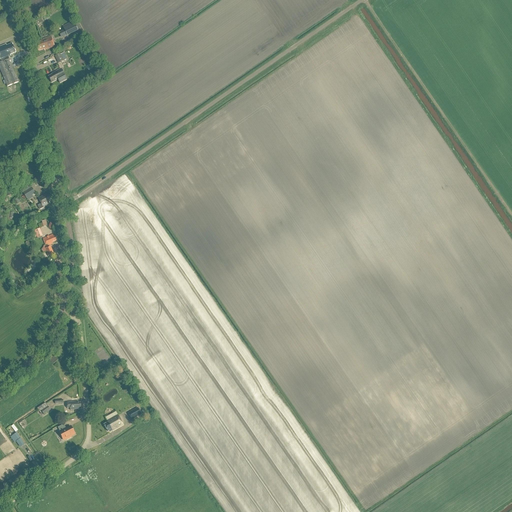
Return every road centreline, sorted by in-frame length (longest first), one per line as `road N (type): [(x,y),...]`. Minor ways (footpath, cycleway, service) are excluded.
road 1 (unclassified): [(63,202),(361,0)]
road 2 (track): [(363,0),(511,216)]
road 3 (residential): [(0,509),(69,462),(88,438),(79,328),(61,312)]
road 4 (tertiary): [(63,202),(17,0)]
